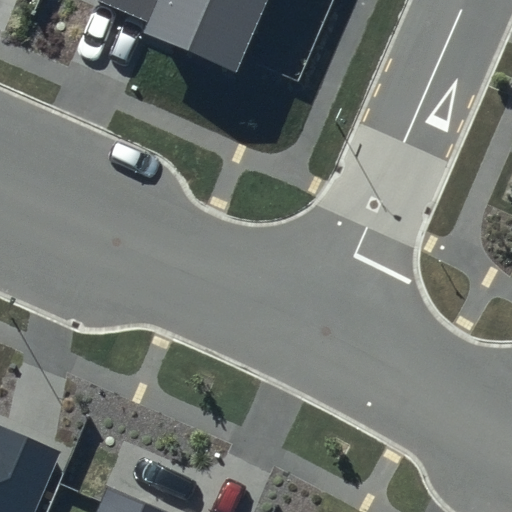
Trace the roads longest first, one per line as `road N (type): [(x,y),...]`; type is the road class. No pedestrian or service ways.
road 1 (residential): [(324,329),(467,0)]
road 2 (residential): [(0,189),(324,329)]
road 3 (residential): [(324,329),(511,434)]
